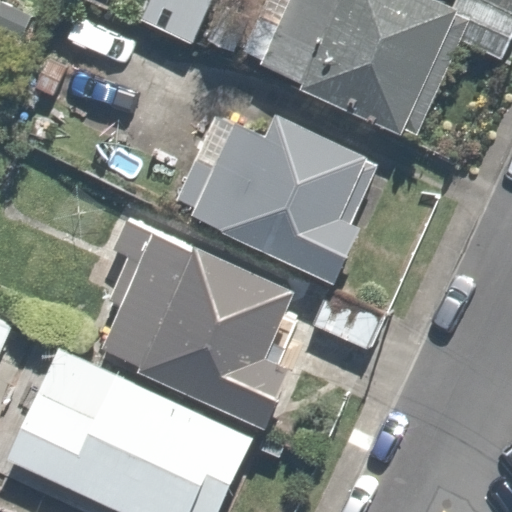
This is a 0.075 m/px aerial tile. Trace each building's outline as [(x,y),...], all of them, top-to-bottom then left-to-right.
[(142,0),(134,15),(168,33),(185,0),(142,0)] [(253,0),(234,44),(395,117),(447,0),(253,0)] [(332,275),(385,157),(270,105),(266,115),(213,91),(168,191),(197,204),(193,212),(332,275)] [(97,340),(269,418),(290,372),(277,366),(289,338),(265,327),(288,276),(185,229),(181,238),(118,210),(102,244),(123,254),(102,300),(113,305),(97,340)] [(323,328),(370,349),(389,308),(341,287),(326,280),(308,321),(323,328)] [(0,356),(15,325),(0,317),(0,356)] [(0,446),(145,511),(214,511),(251,430),(47,338),(0,441),(0,446)]
